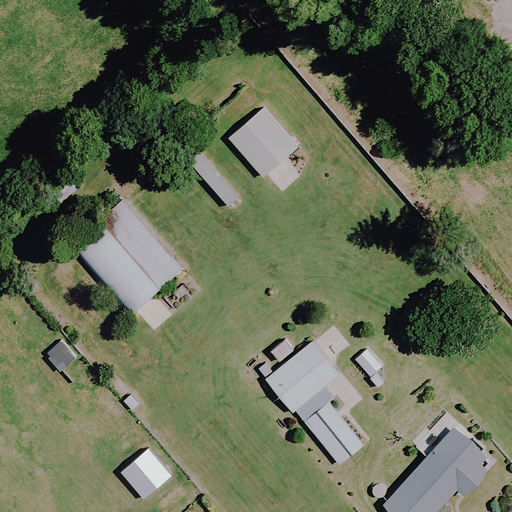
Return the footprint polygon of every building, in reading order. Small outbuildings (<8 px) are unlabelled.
[(299,147),(264,107),(229,138),(264,178),(299,147)] [(239,199),(206,160),(196,168),(230,207),(239,199)] [(183,270),(128,208),(82,249),(137,311),(183,270)] [(511,232),(493,248),(511,270),(511,232)] [(296,352),(286,338),(271,349),(281,363),(296,352)] [(341,374),(314,341),(274,373),(267,364),(260,370),(293,412),(295,410),(340,465),(364,445),(329,402),(335,397),(326,386),(341,374)] [(382,368),(369,349),(356,358),(370,377),(382,368)] [(498,464),(458,427),(385,507),(390,511),(439,511),(458,491),(466,498),(498,464)] [(173,476),(150,448),(122,471),(146,499),(173,476)]
